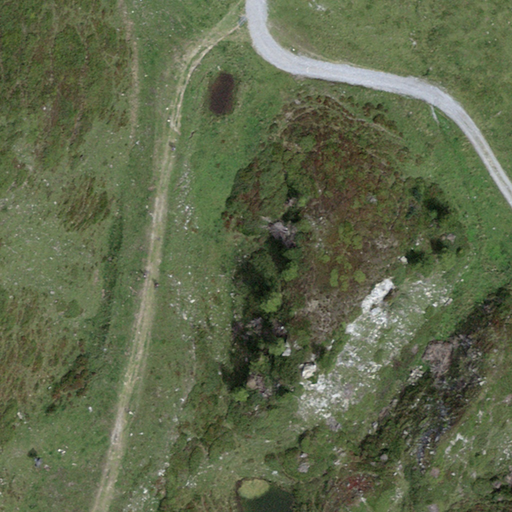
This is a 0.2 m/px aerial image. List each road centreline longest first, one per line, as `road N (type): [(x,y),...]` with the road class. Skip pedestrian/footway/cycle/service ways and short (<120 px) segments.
road 1 (track): [(182,87),(165,161),(158,253),(94,511)]
road 2 (track): [(511,193),(460,112),(426,91),(299,64),(268,44),(258,19)]
